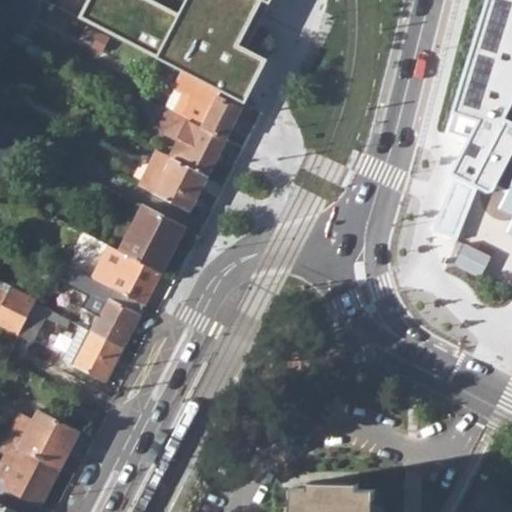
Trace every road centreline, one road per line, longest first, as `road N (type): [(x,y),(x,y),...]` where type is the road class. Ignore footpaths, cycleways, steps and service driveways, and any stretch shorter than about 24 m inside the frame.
road 1 (tertiary): [(96,511),(215,283),(263,251),(361,247)]
road 2 (tertiary): [(431,0),(361,247)]
road 3 (residential): [(441,470),(378,437),(316,429),(273,450),(236,511)]
road 4 (residential): [(488,386),(377,320),(360,284),(361,247)]
